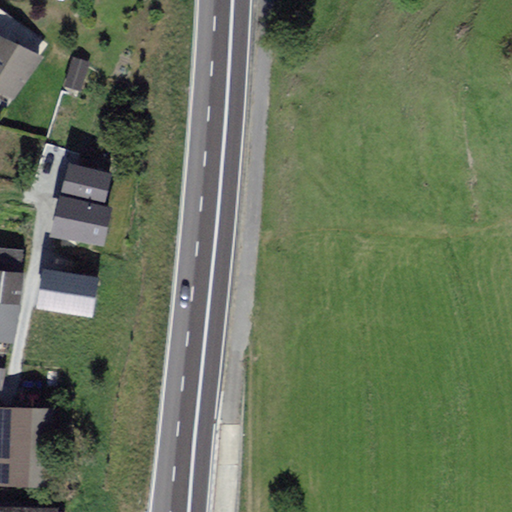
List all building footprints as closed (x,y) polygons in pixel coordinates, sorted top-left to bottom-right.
[(35,55),(0,37),(0,88),(14,96),(35,55)] [(108,172),(72,163),(55,229),(101,241),(110,208),(100,205),(108,172)] [(0,299),(18,301),(21,272),(23,250),(0,248),(0,299)] [(97,277),(46,269),(41,303),(92,311),(97,277)] [(0,337),(15,339),(18,301),(0,299),(0,337)] [(48,483),(50,409),(0,407),(0,481),(32,483),(48,483)]
